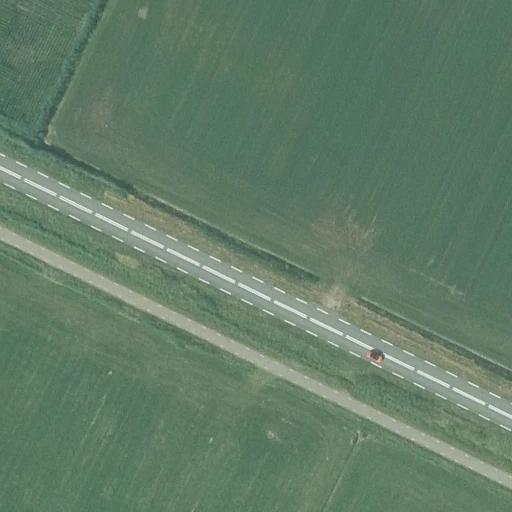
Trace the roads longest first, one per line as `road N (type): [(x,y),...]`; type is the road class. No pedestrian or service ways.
road 1 (secondary): [(511,422),(0,172)]
road 2 (unclassified): [(511,486),(0,237)]
